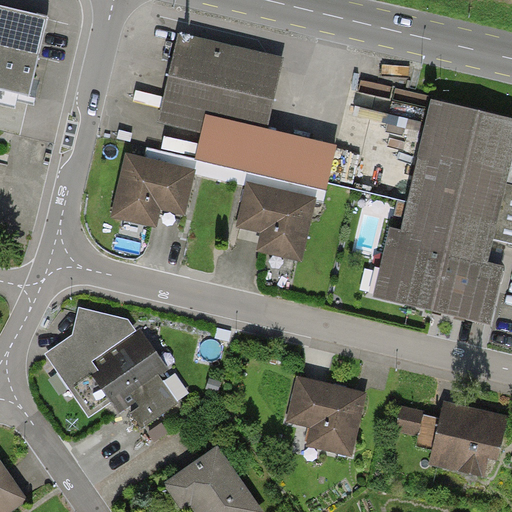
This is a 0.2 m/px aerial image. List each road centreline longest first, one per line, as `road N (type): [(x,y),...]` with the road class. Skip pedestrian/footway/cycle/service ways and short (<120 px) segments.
road 1 (residential): [(59,258),(511,370)]
road 2 (residential): [(115,0),(59,258)]
road 3 (primary): [(265,0),(511,58)]
road 4 (residential): [(0,386),(94,511)]
